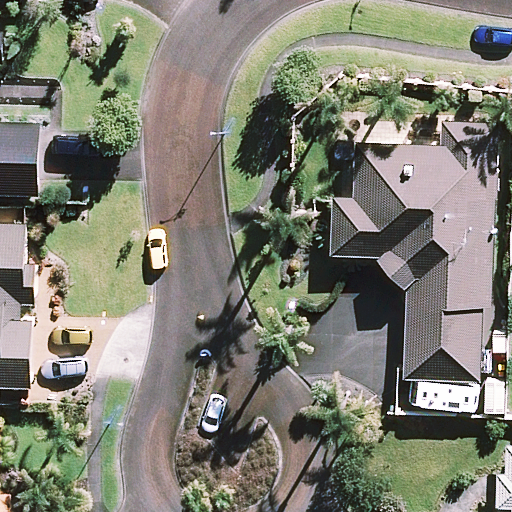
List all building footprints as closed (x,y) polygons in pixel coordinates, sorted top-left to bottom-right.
[(6,32),(0,31),(0,192),(42,194),(44,120),(0,118),(0,79),(4,79),(6,32)] [(506,124),(444,121),(443,144),(360,140),(357,199),(335,198),(333,254),(379,256),(409,287),(404,377),(485,381),(489,304),(496,305),(506,124)] [(0,394),(4,395),(4,384),(32,385),(36,264),(30,264),(31,222),(0,221),(0,394)] [(0,511),(14,511),(15,493),(0,492),(0,449),(1,418),(0,417),(0,511)] [(511,511),(511,445),(502,445),(499,511),(511,511)]
